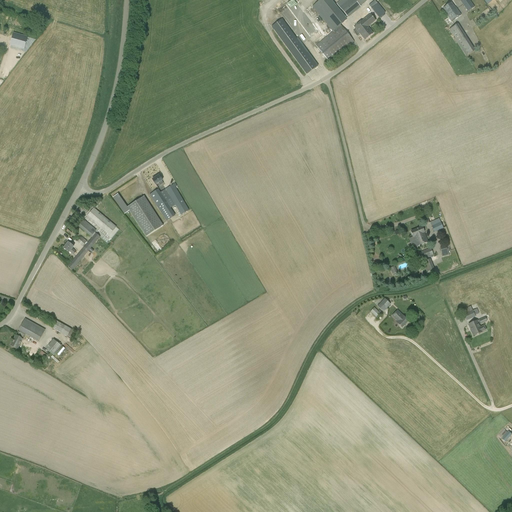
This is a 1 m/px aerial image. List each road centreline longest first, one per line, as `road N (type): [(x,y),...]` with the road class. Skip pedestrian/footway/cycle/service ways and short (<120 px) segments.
road 1 (unclassified): [(425,0),(325,79),(184,142),(103,192),(78,188)]
road 2 (unclassified): [(78,188),(113,97),(126,0)]
road 3 (unclassified): [(78,188),(0,325)]
